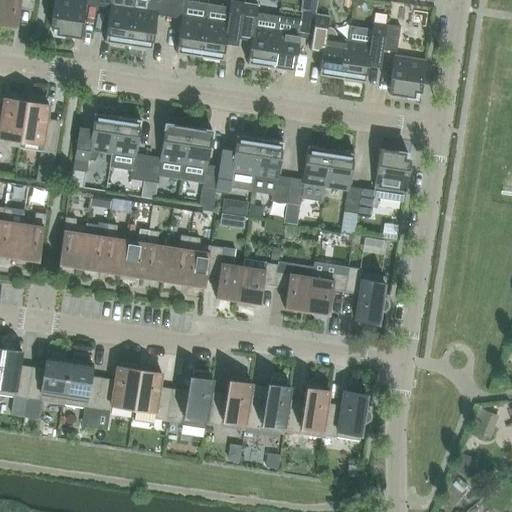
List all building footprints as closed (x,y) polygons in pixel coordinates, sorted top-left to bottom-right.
[(33,0),(0,0),(0,25),(15,28),(19,3),(32,5),(33,0)] [(85,4),(97,6),(98,0),(83,0),(84,0),(83,0),(53,0),(49,27),(55,28),(54,34),(80,38),(85,4)] [(104,42),(127,45),(134,0),(98,0),(97,6),(109,8),(104,42)] [(156,15),(168,17),(170,0),(134,0),(127,45),(151,49),(156,15)] [(184,0),(170,0),(168,17),(181,19),(175,53),(199,56),(206,5),(185,2),(184,0)] [(237,44),(239,28),(243,3),(230,0),(228,8),(206,5),(199,56),(222,60),(225,42),(237,44)] [(270,67),(278,16),(256,13),(257,5),(243,3),(239,28),(252,30),(246,64),(270,67)] [(298,37),(311,39),(314,14),(301,12),(300,19),(278,16),(270,67),(293,71),(298,37)] [(318,75),(341,78),(347,41),(334,39),(334,36),(333,31),(329,28),(326,27),(328,16),(314,14),(311,39),(308,54),(321,55),(318,75)] [(350,24),(347,41),(341,78),(364,82),(367,63),(379,65),(382,50),(386,25),(372,23),(371,28),(350,24)] [(399,27),(386,25),(382,50),(395,52),(399,27)] [(413,97),(414,91),(420,92),(424,61),(393,56),(388,93),(413,97)] [(0,144),(18,147),(25,102),(22,101),(22,97),(7,94),(7,99),(3,98),(0,114),(0,144)] [(29,102),(25,102),(18,147),(19,147),(41,151),(54,153),(58,125),(45,123),(48,105),(44,105),(45,100),(30,98),(29,102)] [(111,154),(117,116),(93,112),(88,146),(76,144),(72,170),(85,172),(87,160),(94,161),(99,152),(111,154)] [(129,179),(143,181),(147,156),(135,154),(140,120),(117,116),(111,154),(109,167),(130,171),(129,179)] [(159,158),(147,156),(143,181),(157,183),(158,176),(180,180),(182,165),(188,127),(164,124),(159,158)] [(200,190),(214,192),(218,167),(206,165),(211,131),(188,127),(182,165),(180,180),(201,183),(200,190)] [(253,176),(259,138),(236,135),(230,169),(218,167),(214,192),(228,194),(231,172),(253,176)] [(285,203),(289,178),(277,176),(282,142),(259,138),(253,176),(251,192),(272,195),(272,201),(285,203)] [(322,202),(324,187),(330,149),(307,146),(301,180),(289,178),(285,203),(299,205),(300,199),(322,202)] [(353,153),(330,149),(324,187),(346,190),(343,212),(356,214),(360,189),(348,187),(353,153)] [(373,191),(360,189),(356,214),(370,216),(373,198),(403,202),(409,160),(403,159),(404,153),(379,149),(373,191)] [(15,262),(21,224),(11,222),(12,209),(3,207),(0,224),(0,255),(15,258),(14,262),(15,262)] [(391,226),(408,224),(406,210),(389,212),(391,226)] [(32,225),(21,224),(15,262),(29,264),(30,260),(37,261),(45,214),(35,212),(32,225)] [(79,268),(85,226),(75,225),(75,218),(65,217),(57,264),(79,268)] [(99,271),(107,223),(97,222),(94,235),(85,233),(86,226),(85,226),(79,268),(99,271)] [(119,279),(125,240),(115,238),(116,225),(107,223),(99,271),(119,274),(118,279),(119,279)] [(140,277),(148,230),(139,228),(135,241),(125,240),(119,279),(133,281),(134,276),(140,277)] [(161,280),(167,246),(156,245),(157,231),(148,230),(140,277),(161,280)] [(182,283),(189,236),(180,235),(177,248),(167,246),(161,280),(182,283)] [(212,272),(216,246),(198,244),(198,238),(189,236),(182,283),(188,284),(188,289),(202,292),(206,271),(212,272)] [(236,305),(242,266),(233,265),(235,249),(216,246),(212,272),(218,272),(214,297),(236,300),(235,305),(236,305)] [(262,279),(274,281),(277,265),(277,264),(243,259),(242,266),(236,305),(253,308),(254,303),(259,304),(262,279)] [(277,264),(277,265),(274,281),(287,283),(283,308),(305,311),(312,270),(312,267),(277,261),(277,264)] [(344,292),(348,267),(347,267),(346,275),(312,270),(305,311),(327,315),(331,290),(344,292)] [(361,269),(348,267),(344,292),(357,294),(353,319),(357,319),(357,324),(373,326),(373,322),(378,323),(379,312),(386,313),(388,295),(382,294),(385,276),(361,273),(361,269)] [(0,394),(26,399),(30,372),(18,370),(21,352),(0,348),(0,394)] [(61,404),(68,359),(65,358),(65,354),(50,352),(49,356),(45,355),(43,373),(30,372),(26,399),(61,404)] [(91,363),(87,362),(88,355),(73,352),(72,359),(68,359),(61,404),(96,410),(100,382),(101,377),(89,375),(91,363)] [(132,408),(138,370),(135,369),(135,365),(120,362),(119,367),(115,366),(113,384),(100,382),(96,410),(109,412),(110,405),(132,408)] [(161,373),(138,370),(132,408),(154,412),(153,419),(167,421),(171,394),(158,391),(161,373)] [(204,430),(205,424),(205,420),(206,420),(212,381),(187,377),(185,391),(172,389),(171,394),(167,421),(181,423),(180,426),(204,430)] [(251,429),(255,402),(248,401),(251,384),(246,383),(247,379),(231,377),(231,381),(226,380),(224,394),(217,393),(212,425),(243,430),(244,428),(251,429)] [(290,433),(294,405),(287,404),(289,388),(265,384),(262,403),(255,402),(251,429),(282,434),(283,432),(290,433)] [(328,436),(332,409),(326,408),(328,391),(304,388),(301,407),(294,405),(290,433),(321,438),(322,435),(328,436)] [(339,410),(332,409),(328,436),(359,441),(361,423),(368,425),(371,406),(364,405),(366,395),(342,391),(339,410)] [(485,411),(476,433),(487,438),(496,415),(485,411)]
